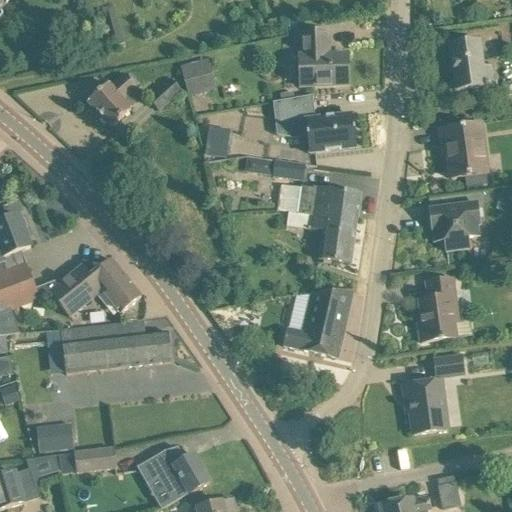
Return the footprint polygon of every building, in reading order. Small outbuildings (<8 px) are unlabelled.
[(0,0),(0,12),(10,0),(0,0)] [(300,58),(301,89),(349,87),(348,56),(329,57),(328,34),(302,35),(303,58),(300,58)] [(450,46),(456,93),(494,88),(491,68),(482,69),(479,42),(450,46)] [(208,60),(181,67),(189,98),(217,90),(208,60)] [(89,104),(111,129),(146,98),(127,77),(112,89),(109,86),(89,104)] [(150,101),(160,114),(185,94),(175,81),(150,101)] [(309,157),(357,151),(352,115),(315,119),(313,98),(273,104),(277,136),(292,140),(307,138),(309,157)] [(440,132),(442,148),(447,148),(451,181),(487,176),(480,126),(440,132)] [(274,179),(305,185),(308,167),(278,161),(274,179)] [(481,187),(479,177),(465,179),(467,189),(481,187)] [(295,215),(295,217),(310,217),(326,219),(327,216),(359,219),(362,196),(304,187),(303,190),(282,187),(278,214),(295,215)] [(469,250),(468,239),(478,238),(477,227),(480,226),(477,204),(430,210),(434,244),(446,242),(447,253),(469,250)] [(310,217),(295,217),(293,229),(308,230),(308,232),(324,234),(320,262),(351,266),(358,220),(359,220),(359,219),(327,216),(326,219),(310,217)] [(0,276),(24,267),(27,266),(28,265),(23,252),(31,249),(25,232),(27,230),(28,228),(25,221),(23,220),(20,220),(19,217),(0,224),(0,276)] [(236,238),(227,239),(228,250),(238,249),(236,238)] [(62,281),(36,291),(39,300),(52,295),(70,318),(102,293),(121,316),(142,299),(111,262),(91,278),(83,267),(63,283),(62,281)] [(246,264),(234,266),(239,292),(251,290),(246,264)] [(24,267),(0,276),(0,337),(7,337),(21,334),(12,310),(39,300),(36,291),(27,266),(24,267)] [(429,301),(419,302),(423,325),(419,326),(421,345),(456,340),(453,323),(458,322),(453,280),(427,283),(429,301)] [(353,293),(295,296),(291,315),(305,319),(302,333),(288,329),(283,348),(338,361),(353,293)] [(62,333),(67,376),(171,364),(168,335),(145,337),(143,323),(123,326),(62,333)] [(253,372),(274,373),(276,354),(255,352),(253,372)] [(435,361),(437,381),(468,378),(465,358),(435,361)] [(441,383),(404,388),(408,417),(411,417),(414,437),(448,432),(441,383)] [(14,386),(0,391),(6,407),(20,402),(19,398),(14,386)] [(49,428),(37,430),(40,454),(51,453),(49,428)] [(167,452),(138,470),(150,490),(162,482),(175,504),(210,484),(194,456),(185,461),(178,449),(167,452)] [(114,450),(75,455),(75,456),(77,474),(77,475),(116,470),(114,450)] [(0,478),(0,511),(25,505),(22,495),(36,491),(30,472),(15,476),(15,474),(0,478)] [(453,479),(438,482),(444,510),(459,507),(453,479)] [(431,511),(428,499),(413,502),(381,508),(382,511),(431,511)] [(235,511),(233,501),(197,510),(197,511),(235,511)]
